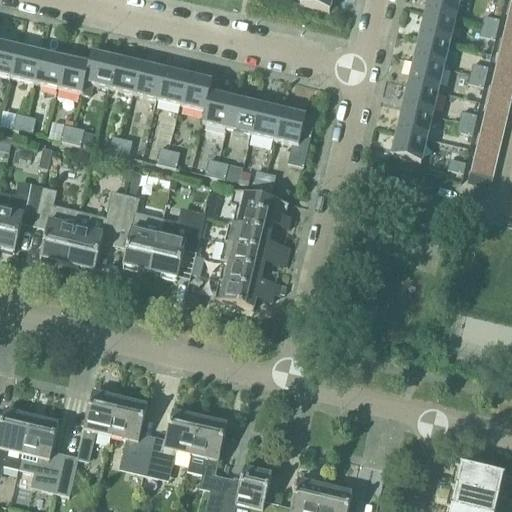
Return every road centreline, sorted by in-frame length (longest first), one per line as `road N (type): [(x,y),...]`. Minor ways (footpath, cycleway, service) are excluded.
road 1 (residential): [(356,74),(45,0)]
road 2 (residential): [(283,381),(356,74)]
road 3 (residential): [(283,381),(0,314)]
road 4 (residential): [(434,419),(283,381)]
